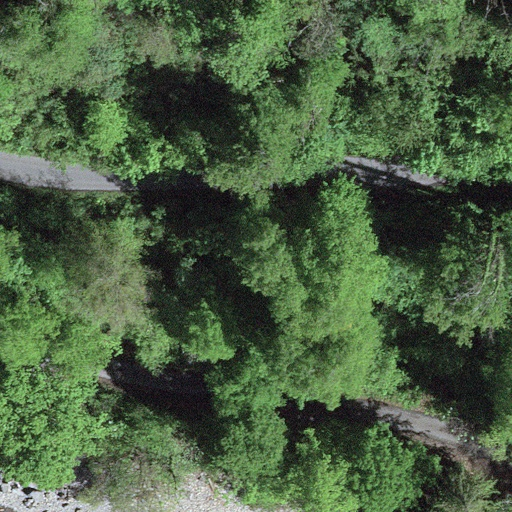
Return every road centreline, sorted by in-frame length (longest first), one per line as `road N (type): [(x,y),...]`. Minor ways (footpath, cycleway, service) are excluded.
road 1 (unclassified): [(0,340),(469,444),(511,463)]
road 2 (unclassified): [(0,160),(70,178),(388,169),(511,174)]
